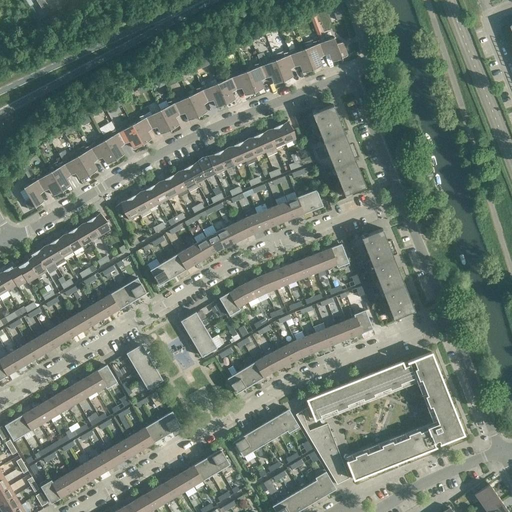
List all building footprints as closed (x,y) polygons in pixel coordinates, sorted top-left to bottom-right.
[(36,0),(42,8),(47,5),(44,0),(36,0)] [(322,9),(309,14),(316,33),(321,31),(315,17),(324,13),(322,9)] [(48,14),(38,20),(41,25),(51,20),(48,14)] [(323,37),(318,40),(323,53),(328,51),(332,61),(342,59),(342,58),(347,55),(342,42),(336,44),(334,36),(333,37),(325,40),(323,37)] [(323,53),(318,40),(312,42),(313,45),(305,48),(304,48),(313,70),(322,65),(318,55),(323,53)] [(313,70),(304,48),(304,49),(296,52),(294,49),(289,51),(294,64),(299,62),(303,72),(312,70),(313,70)] [(294,64),(289,51),(283,53),(284,56),(276,60),(275,59),(284,82),(284,81),(292,76),(288,66),(294,64)] [(256,54),(260,63),(265,75),(270,73),(274,84),(283,81),(284,82),(275,59),(273,54),(264,58),(261,52),(256,54)] [(213,54),(206,57),(208,62),(216,59),(213,54)] [(265,75),(260,63),(254,64),(255,68),(247,71),(246,70),(246,71),(255,93),(255,92),(263,88),(259,77),(265,75)] [(255,93),(246,71),(238,74),(236,71),(231,74),(236,87),(241,85),(245,95),(254,93),(255,93)] [(236,87),(231,74),(225,76),(226,79),(217,83),(217,82),(226,105),(227,104),(226,104),(235,99),(230,89),(236,87)] [(226,105),(217,82),(217,83),(209,87),(207,84),(201,87),(207,99),(212,97),(216,107),(226,104),(226,105)] [(207,99),(201,87),(196,88),(197,92),(189,96),(188,95),(198,117),(198,116),(206,111),(202,101),(207,99)] [(198,117),(188,95),(188,96),(180,100),(178,97),(173,100),(179,112),(184,110),(188,120),(198,117)] [(179,112),(173,100),(167,102),(168,105),(160,109),(170,131),(171,130),(170,130),(179,124),(174,115),(179,112)] [(312,113),(323,140),(344,132),(333,104),(312,113)] [(170,131),(160,109),(159,109),(160,110),(152,114),(150,111),(145,114),(151,126),(156,124),(161,133),(170,130),(170,131)] [(151,126),(145,114),(139,116),(140,120),(132,124),(143,145),(143,144),(151,138),(146,129),(151,126)] [(280,124),(277,125),(285,142),(295,137),(292,130),(293,130),(293,129),(288,121),(282,125),(280,125),(280,124)] [(143,145),(132,124),(131,124),(132,124),(124,129),(122,126),(117,129),(123,141),(128,138),(134,148),(143,144),(143,145)] [(285,142),(277,125),(275,126),(276,127),(274,128),(268,130),(275,146),(285,142)] [(123,141),(117,129),(111,132),(113,135),(105,140),(105,139),(104,139),(116,160),(117,160),(116,159),(124,153),(118,144),(123,141)] [(277,150),(275,146),(268,130),(262,133),(260,134),(260,133),(258,134),(265,150),(267,155),(277,150)] [(355,158),(344,132),(323,140),(333,167),(355,158)] [(265,150),(258,134),(255,135),(256,136),(254,137),(248,138),(255,155),(265,150)] [(93,141),(94,142),(90,145),(96,157),(101,154),(107,163),(116,160),(104,139),(102,135),(93,141)] [(255,155),(248,138),(242,142),(240,142),(238,143),(245,159),(255,155)] [(245,159),(238,143),(236,144),(234,145),(228,147),(235,163),(245,159)] [(96,157),(90,145),(85,147),(84,147),(83,146),(75,151),(77,155),(89,176),(90,176),(89,175),(97,169),(92,160),(96,157)] [(235,163),(228,147),(223,151),(221,151),(220,150),(218,151),(225,168),(235,163)] [(225,168),(218,151),(216,152),(216,153),(214,154),(208,156),(215,172),(225,168)] [(89,176),(77,155),(77,156),(70,160),(67,157),(63,161),(70,173),(74,170),(80,179),(89,175),(89,176)] [(215,172),(208,156),(202,157),(197,161),(206,177),(215,172)] [(366,186),(355,158),(333,167),(344,194),(366,186)] [(70,173),(63,161),(57,163),(57,162),(48,167),(50,171),(63,192),(63,191),(70,185),(65,175),(70,173)] [(206,177),(197,161),(192,165),(190,166),(190,165),(188,166),(196,182),(206,177)] [(28,163),(22,169),(28,180),(30,179),(36,177),(28,163)] [(327,176),(322,164),(318,166),(323,178),(327,176)] [(198,186),(196,182),(188,166),(186,167),(186,168),(184,169),(178,171),(187,187),(189,191),(198,186)] [(63,192),(50,171),(43,176),(40,173),(36,177),(43,188),(48,185),(53,195),(62,191),(62,192),(63,192)] [(187,187),(178,171),(173,175),(171,176),(171,175),(169,176),(177,192),(187,187)] [(177,192),(169,176),(166,177),(167,178),(165,179),(159,181),(168,197),(177,192)] [(43,188),(36,177),(30,179),(32,182),(24,187),(24,186),(23,187),(29,197),(25,201),(30,209),(35,207),(36,207),(43,201),(38,191),(43,188)] [(168,197),(159,181),(154,185),(152,186),(152,185),(150,186),(158,202),(168,197)] [(158,202),(150,186),(147,188),(148,188),(146,190),(140,192),(149,207),(158,202)] [(316,189),(306,193),(313,209),(323,205),(316,189)] [(151,211),(149,207),(140,192),(135,196),(133,196),(133,195),(131,197),(139,213),(141,216),(151,211)] [(313,209),(306,193),(297,197),(303,213),(313,209)] [(139,213),(131,197),(128,198),(129,198),(127,200),(121,202),(115,206),(119,214),(125,211),(129,218),(139,213)] [(303,213),(297,197),(287,201),(293,217),(303,213)] [(293,217),(287,201),(277,205),(283,221),(293,217)] [(283,221),(277,205),(267,209),(273,225),(283,221)] [(273,225),(267,209),(257,213),(263,229),(273,225)] [(93,217),(91,218),(100,234),(109,228),(105,221),(106,221),(107,220),(100,213),(95,217),(93,218),(93,217)] [(263,229),(257,213),(246,217),(253,233),(263,229)] [(253,233),(246,217),(236,222),(243,238),(253,233)] [(100,234),(91,218),(89,219),(89,220),(87,221),(81,224),(91,239),(100,234)] [(243,238),(236,222),(226,227),(234,243),(243,238)] [(91,239),(81,224),(77,228),(75,229),(74,228),(72,229),(81,245),(91,239)] [(234,243),(226,227),(216,232),(224,247),(234,243)] [(361,237),(372,264),(393,255),(382,228),(361,237)] [(81,245),(72,229),(70,230),(70,231),(69,232),(63,235),(72,250),(81,245)] [(224,247),(216,232),(206,237),(214,252),(224,247)] [(72,250),(63,235),(58,239),(56,240),(56,239),(54,240),(63,256),(72,250)] [(214,252),(206,237),(196,243),(205,258),(214,252)] [(63,256),(54,240),(51,242),(52,242),(50,244),(44,246),(53,261),(63,256)] [(205,258),(196,243),(187,248),(196,263),(205,258)] [(341,243),(330,248),(337,264),(336,264),(337,266),(348,262),(341,243)] [(53,261),(44,246),(39,250),(38,251),(37,250),(35,251),(44,267),(53,261)] [(196,263),(187,248),(177,254),(186,269),(196,263)] [(337,264),(330,248),(320,251),(327,268),(336,264),(337,264)] [(44,267),(35,251),(31,254),(32,256),(28,260),(36,274),(45,268),(44,267)] [(327,268),(320,251),(310,255),(317,272),(327,268)] [(186,269),(177,254),(169,259),(178,274),(186,269)] [(317,272),(310,255),(300,259),(307,276),(317,272)] [(404,282),(393,255),(372,264),(382,291),(404,282)] [(178,274),(169,259),(160,264),(169,279),(178,274)] [(307,276),(300,259),(290,263),(297,280),(307,276)] [(36,274),(28,260),(23,264),(18,266),(27,279),(26,279),(27,281),(37,275),(36,274)] [(297,280),(290,263),(280,267),(286,284),(297,280)] [(169,279),(160,264),(150,270),(159,285),(169,279)] [(11,265),(7,268),(16,283),(17,285),(26,279),(27,279),(18,266),(13,268),(11,265)] [(286,284),(280,267),(270,271),(276,288),(286,284)] [(16,283),(7,268),(5,269),(5,270),(4,271),(0,272),(0,276),(7,289),(16,283)] [(276,288),(270,271),(259,276),(266,292),(276,288)] [(266,292),(259,276),(249,281),(257,296),(266,292)] [(137,277),(128,283),(137,298),(146,292),(137,277)] [(257,296),(249,281),(239,286),(247,301),(257,296)] [(415,310),(404,282),(382,291),(393,318),(415,310)] [(137,298),(128,283),(119,288),(128,303),(137,298)] [(247,301),(239,286),(229,292),(238,307),(238,306),(247,301)] [(128,303),(119,288),(110,293),(119,308),(128,303)] [(376,300),(372,288),(367,290),(372,301),(376,300)] [(238,307),(229,292),(219,298),(231,317),(241,311),(238,306),(238,307)] [(119,308),(110,293),(101,299),(110,314),(119,308)] [(110,314),(101,299),(91,304),(100,319),(110,314)] [(100,319),(91,304),(82,310),(91,325),(100,319)] [(354,314),(355,316),(362,332),(372,328),(365,309),(354,314)] [(91,325),(82,310),(73,315),(82,331),(91,325)] [(201,321),(196,311),(180,320),(186,329),(201,321)] [(82,331),(73,315),(64,321),(73,336),(82,331)] [(355,316),(345,320),(352,336),(362,332),(355,316)] [(352,336),(345,320),(335,324),(342,340),(352,336)] [(73,336),(64,321),(54,326),(63,342),(73,336)] [(206,329),(201,321),(186,329),(191,338),(206,329)] [(342,340),(335,324),(325,328),(331,344),(342,340)] [(63,342),(54,326),(45,332),(54,347),(63,342)] [(331,344),(325,328),(315,332),(321,348),(331,344)] [(211,338),(206,329),(191,338),(196,347),(211,338)] [(54,347),(45,332),(36,338),(45,353),(54,347)] [(321,348),(315,332),(305,336),(311,352),(321,348)] [(311,352),(305,336),(294,340),(301,356),(311,352)] [(45,353),(36,338),(26,343),(35,358),(45,353)] [(217,347),(211,338),(196,347),(202,356),(217,347)] [(301,356),(294,340),(284,346),(292,361),(301,356)] [(35,358),(26,343),(17,349),(26,364),(35,358)] [(147,353),(141,344),(126,353),(132,362),(147,353)] [(292,361),(284,346),(274,351),(282,366),(292,361)] [(26,364),(17,349),(8,354),(17,369),(26,364)] [(282,366),(274,351),(264,356),(273,371),(282,366)] [(408,361),(409,364),(404,366),(402,361),(307,399),(310,406),(307,407),(311,418),(314,416),(316,421),(417,381),(433,422),(345,456),(353,476),(351,477),(353,476),(354,479),(436,446),(434,441),(439,439),(440,443),(463,433),(431,352),(408,361)] [(152,362),(147,353),(132,362),(137,370),(152,362)] [(17,369),(8,354),(0,358),(0,361),(7,375),(17,369)] [(273,371),(264,356),(255,362),(263,377),(273,371)] [(157,370),(152,362),(137,370),(142,379),(157,370)] [(263,377),(255,362),(246,367),(255,382),(263,377)] [(118,384),(107,364),(97,370),(106,385),(105,385),(108,390),(118,384)] [(255,382),(246,367),(237,372),(246,387),(255,382)] [(106,385),(97,370),(87,376),(96,391),(105,385),(106,385)] [(162,379),(157,370),(142,379),(147,388),(162,379)] [(246,387),(237,372),(227,378),(236,393),(246,387)] [(96,391),(87,376),(78,381),(87,396),(96,391)] [(87,396),(78,381),(69,387),(78,402),(87,396)] [(78,402),(69,387),(59,392),(68,407),(78,402)] [(68,407),(59,392),(50,398),(59,413),(68,407)] [(59,413),(50,398),(41,403),(50,418),(59,413)] [(50,418),(41,403),(32,409),(41,424),(50,418)] [(299,426),(288,408),(279,414),(288,429),(287,430),(288,432),(299,426)] [(41,424),(32,409),(22,414),(31,429),(41,424)] [(181,426),(172,411),(162,417),(171,432),(181,426)] [(309,430),(301,411),(295,414),(337,484),(349,478),(327,423),(309,430)] [(31,429),(22,414),(14,419),(22,434),(31,429)] [(288,429),(279,414),(270,419),(279,435),(287,430),(288,429)] [(171,432),(162,417),(153,422),(162,437),(171,432)] [(22,434),(14,419),(4,425),(13,440),(22,434)] [(279,435),(270,419),(261,425),(270,440),(279,435)] [(162,437),(153,422),(145,427),(154,442),(162,437)] [(270,440),(261,425),(252,430),(261,445),(270,440)] [(154,442),(145,427),(135,433),(144,448),(154,442)] [(261,445),(252,430),(244,435),(252,450),(261,445)] [(144,448),(135,433),(126,438),(135,453),(144,448)] [(252,450),(244,435),(234,441),(243,456),(252,450)] [(135,453),(126,438),(117,444),(126,459),(135,453)] [(13,446),(10,440),(5,442),(9,448),(13,446)] [(126,459),(117,444),(107,449),(116,464),(126,459)] [(17,452),(13,446),(9,448),(12,455),(17,452)] [(116,464),(107,449),(98,455),(107,470),(116,464)] [(220,449),(211,454),(220,470),(229,464),(220,449)] [(220,470),(211,454),(202,460),(211,475),(220,470)] [(107,470),(98,455),(89,460),(98,475),(107,470)] [(24,464),(21,458),(16,461),(20,467),(24,464)] [(98,475),(89,460),(80,466),(89,481),(98,475)] [(211,475),(202,460),(193,465),(202,480),(211,475)] [(28,470),(24,464),(20,467),(23,473),(28,470)] [(202,480),(193,465),(184,470),(193,485),(202,480)] [(89,481),(80,466),(70,471),(79,486),(89,481)] [(193,485),(184,470),(175,476),(184,491),(193,485)] [(79,486),(70,471),(61,477),(70,492),(79,486)] [(336,488),(325,471),(315,477),(316,479),(317,479),(326,494),(336,488)] [(0,491),(9,486),(4,476),(0,478),(0,491)] [(184,491),(175,476),(165,481),(174,496),(184,491)] [(35,483),(32,477),(27,479),(31,486),(35,483)] [(61,477),(52,482),(61,497),(70,492),(61,477)] [(51,479),(41,486),(51,503),(61,497),(52,482),(51,479)] [(317,479),(316,479),(308,484),(317,499),(326,494),(317,479)] [(174,496),(165,481),(156,487),(165,502),(174,496)] [(39,489),(35,483),(31,486),(34,492),(39,489)] [(474,494),(481,503),(496,493),(489,483),(474,494)] [(317,499),(308,484),(299,489),(308,504),(317,499)] [(0,503),(15,495),(9,486),(0,491),(0,503)] [(165,502),(156,487),(147,492),(156,507),(165,502)] [(308,504),(299,489),(291,495),(300,510),(308,504)] [(47,503),(41,492),(35,495),(42,506),(47,503)] [(148,511),(156,507),(147,492),(138,498),(145,511),(148,511)] [(502,501),(496,493),(481,503),(487,511),(502,501)] [(7,511),(20,504),(15,495),(0,503),(0,506),(3,511),(7,511)] [(295,511),(300,510),(291,495),(282,500),(289,511),(295,511)] [(145,511),(138,498),(128,503),(133,511),(145,511)] [(289,511),(282,500),(272,505),(276,511),(289,511)] [(505,511),(508,510),(502,501),(487,511),(505,511)] [(133,511),(128,503),(119,509),(120,511),(133,511)]
